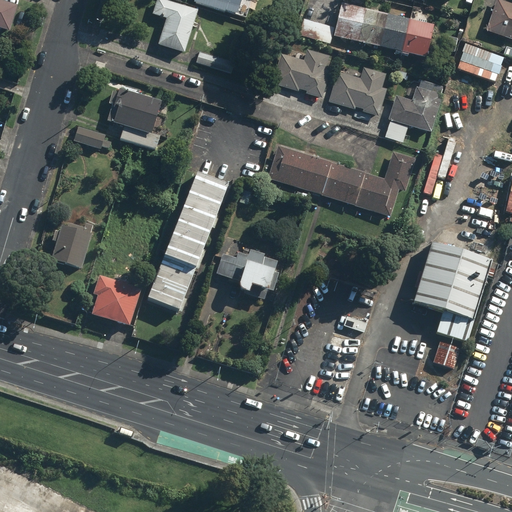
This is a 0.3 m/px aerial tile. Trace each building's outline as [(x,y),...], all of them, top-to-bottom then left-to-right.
[(0,0),(0,27),(12,31),(19,10),(20,6),(0,0)] [(162,0),(159,0),(155,16),(167,20),(159,45),(187,53),(200,11),(162,0)] [(511,2),(505,0),(501,0),(490,30),(511,38),(511,2)] [(437,26),(343,2),(335,36),(429,58),(437,26)] [(335,29),(306,19),(301,34),(331,44),(335,29)] [(308,92),(308,94),(325,99),(333,72),(335,67),(330,65),(332,56),(308,49),(304,61),(293,57),(283,86),(301,92),(302,90),(308,92)] [(235,63),(200,52),(197,63),(232,74),(235,63)] [(365,111),(364,113),(382,118),(390,90),(384,88),(388,75),(365,68),(362,78),(339,71),(329,102),(357,110),(357,108),(365,111)] [(392,121),(410,127),(411,125),(434,133),(446,97),(442,95),(444,89),(422,81),(420,88),(404,82),(392,119),(392,121)] [(162,136),(154,133),(164,102),(121,89),(120,93),(114,91),(109,104),(113,105),(108,121),(113,122),(125,126),(121,141),(156,153),(162,136)] [(410,127),(392,121),(386,138),(404,144),(410,127)] [(107,137),(79,127),(74,141),(102,151),(107,137)] [(334,164),(282,146),(271,178),(323,196),(334,164)] [(417,159),(394,152),(385,180),(370,175),(360,207),(392,217),(400,190),(407,192),(417,159)] [(444,157),(432,154),(421,193),(433,196),(444,157)] [(366,173),(336,164),(326,197),(356,206),(366,173)] [(232,183),(198,171),(167,257),(164,256),(149,299),(183,312),(199,268),(201,269),(232,183)] [(249,205),(252,192),(243,190),(240,203),(249,205)] [(86,224),(86,227),(69,223),(69,227),(63,225),(61,233),(57,232),(54,243),(58,244),(54,261),(85,268),(95,226),(86,224)] [(434,331),(468,341),(495,258),(428,236),(405,305),(439,316),(434,331)] [(277,278),(281,279),(287,259),(242,245),(238,258),(225,254),(219,274),(242,281),(239,290),(254,294),(257,286),(273,291),(277,278)] [(132,327),(142,288),(100,275),(94,299),(99,300),(95,317),(132,327)] [(324,344),(328,345),(325,353),(349,361),(352,353),(357,354),(361,343),(328,332),(324,344)] [(462,348),(442,342),(435,364),(455,370),(462,348)] [(353,366),(326,357),(320,376),(347,385),(353,366)] [(135,431),(120,427),(118,433),(132,438),(135,431)] [(99,511),(0,460),(0,511),(99,511)]
